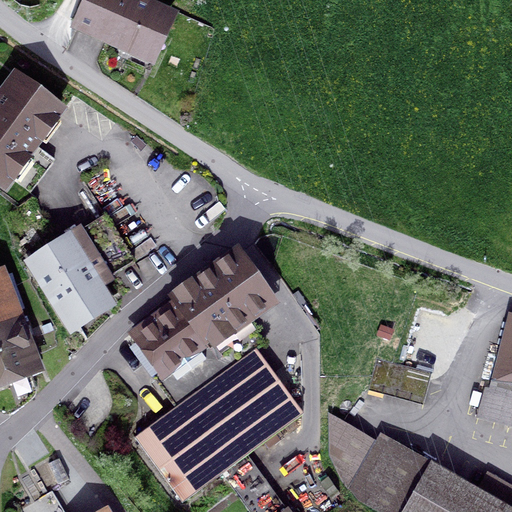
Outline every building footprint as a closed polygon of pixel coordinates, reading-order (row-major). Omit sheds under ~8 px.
[(130,0),(87,0),(77,23),(151,56),(168,17),(130,0)] [(54,160),(33,145),(59,110),(16,79),(0,100),(0,182),(3,185),(9,177),(30,193),(54,160)] [(134,262),(105,215),(31,262),(72,329),(110,306),(97,285),(134,262)] [(163,370),(153,377),(175,408),(256,350),(265,344),(247,319),(269,303),(237,257),(214,273),(211,268),(170,297),(174,302),(134,331),(163,370)] [(0,380),(29,370),(14,330),(25,326),(5,273),(0,274),(0,380)] [(511,325),(507,325),(489,392),(485,391),(478,417),(511,425),(511,325)] [(182,502),(303,414),(256,350),(175,408),(135,437),(182,502)] [(369,387),(424,402),(432,374),(376,359),(369,387)] [(382,511),(511,511),(393,444),(388,452),(333,421),(331,421),(332,453),(345,479),(362,500),(382,511)] [(60,511),(50,493),(22,509),(23,511),(60,511)] [(297,511),(290,502),(276,511),(297,511)]
